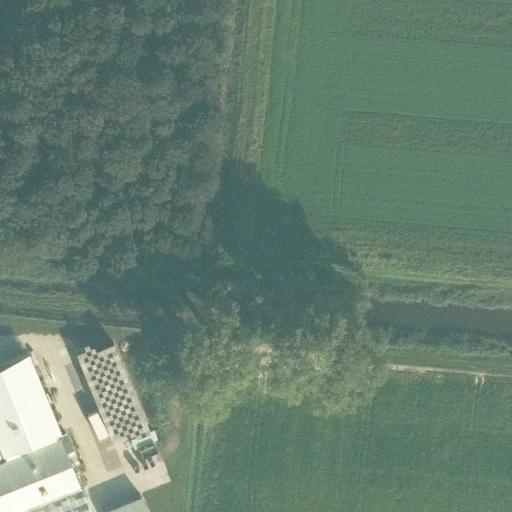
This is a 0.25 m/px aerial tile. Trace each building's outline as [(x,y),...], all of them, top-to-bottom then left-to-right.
[(0,0),(0,22),(18,24),(19,2),(0,0)] [(79,0),(79,2),(107,5),(105,17),(131,20),(132,6),(124,5),(123,5),(123,0),(79,0)] [(0,43),(16,45),(16,43),(18,24),(0,22),(0,43)] [(79,49),(77,68),(121,72),(123,55),(130,56),(131,39),(84,34),(82,49),(79,49)] [(0,67),(13,68),(14,69),(16,45),(0,43),(0,67)] [(77,68),(75,88),(79,88),(78,103),(125,107),(127,90),(120,90),(121,72),(77,68)] [(75,343),(60,345),(62,363),(77,361),(75,343)] [(0,511),(91,511),(28,352),(0,363),(0,511)]
